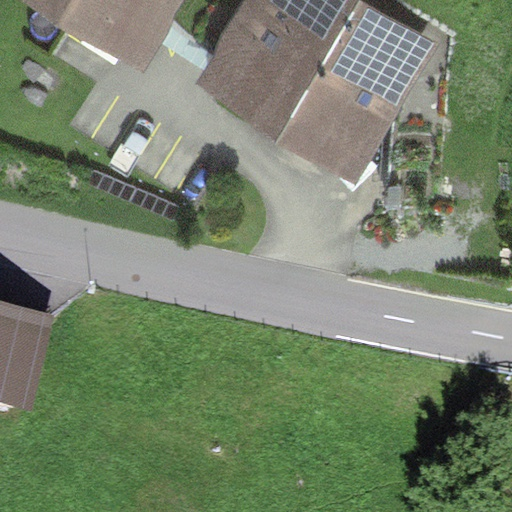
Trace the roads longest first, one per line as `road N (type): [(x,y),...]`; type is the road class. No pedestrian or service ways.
road 1 (tertiary): [(511,344),(0,223)]
road 2 (unknown): [(270,289),(283,195),(266,144),(226,111),(103,39)]
